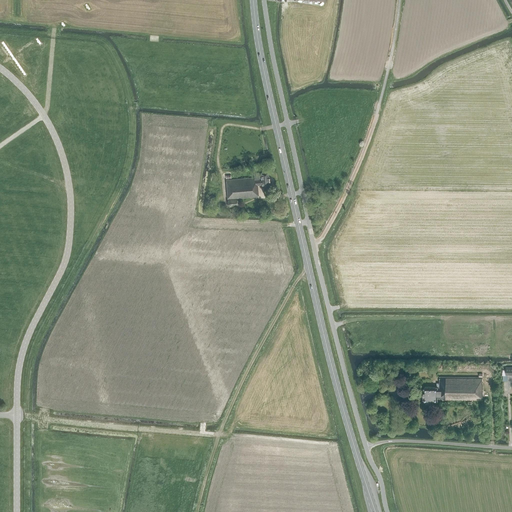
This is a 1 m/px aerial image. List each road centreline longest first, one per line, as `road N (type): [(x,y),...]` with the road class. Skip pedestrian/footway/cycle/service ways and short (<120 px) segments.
road 1 (unclassified): [(16,511),(21,353),(65,261),(70,204),(53,132),(0,68)]
road 2 (primary): [(375,511),(298,224)]
road 3 (unclassified): [(365,447),(308,221)]
road 4 (primary): [(298,224),(253,0)]
road 5 (unclassified): [(308,221),(263,0)]
road 6 (track): [(213,435),(23,415)]
road 7 (track): [(219,434),(297,277)]
road 8 (unclassified): [(511,448),(406,441),(365,447)]
